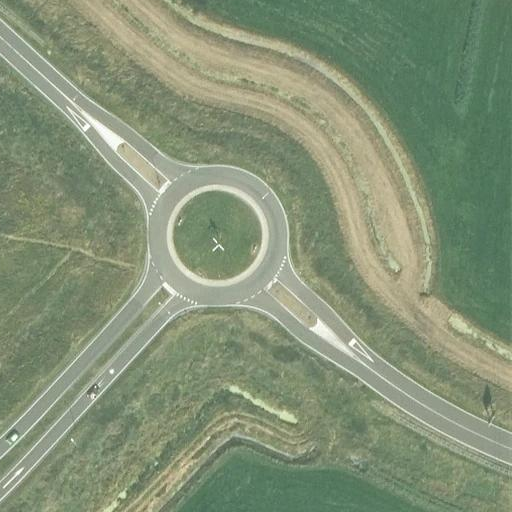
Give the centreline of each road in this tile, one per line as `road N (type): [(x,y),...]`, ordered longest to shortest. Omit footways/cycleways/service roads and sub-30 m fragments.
road 1 (unclassified): [(259,280),(383,381),(511,450)]
road 2 (trunk): [(0,492),(187,294)]
road 3 (trunk): [(162,271),(0,451)]
road 4 (primary): [(0,40),(169,199)]
road 5 (primary): [(259,280),(275,239),(256,196),(214,179),(169,199)]
